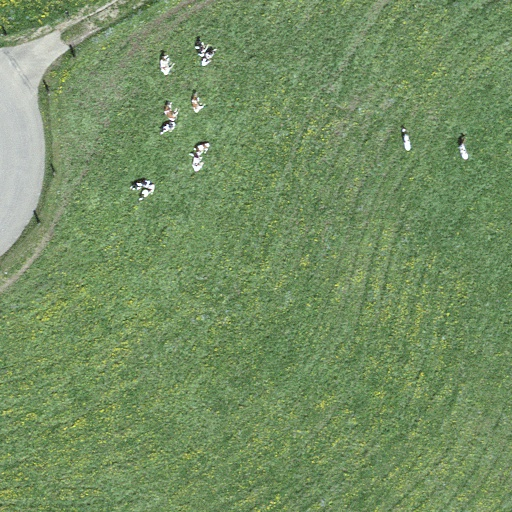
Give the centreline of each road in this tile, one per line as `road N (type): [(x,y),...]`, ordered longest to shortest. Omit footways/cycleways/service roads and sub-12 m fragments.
road 1 (track): [(0,85),(130,0)]
road 2 (unclassified): [(0,87),(17,162),(0,214)]
